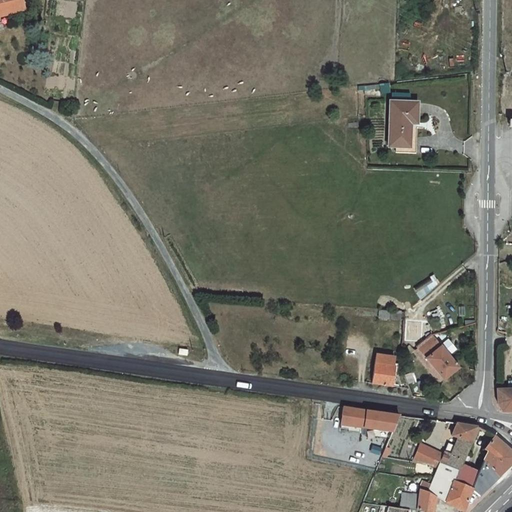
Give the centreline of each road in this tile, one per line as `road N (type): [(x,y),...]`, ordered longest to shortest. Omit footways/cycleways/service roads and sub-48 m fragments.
road 1 (primary): [(478,416),(490,0)]
road 2 (unclassified): [(223,378),(185,296),(94,152),(0,89)]
road 3 (secondary): [(478,416),(223,378)]
road 4 (secondary): [(223,378),(0,347)]
